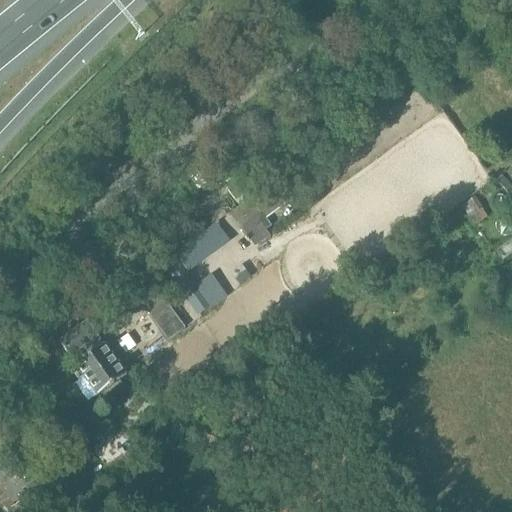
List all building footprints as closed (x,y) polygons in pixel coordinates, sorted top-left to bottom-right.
[(254,219),(268,238),(270,236),(266,231),(272,227),(266,219),(311,187),(299,170),(252,204),(246,208),(254,219)] [(511,191),(501,178),(494,183),(505,197),(511,191)] [(473,196),(460,205),(476,228),(489,219),(473,196)] [(243,204),(230,214),(255,247),(268,238),(243,204)] [(511,244),(510,242),(495,253),(503,263),(511,255),(511,244)] [(192,283),(193,282),(185,271),(179,262),(167,270),(181,290),(192,283)] [(242,266),(231,275),(240,287),(251,278),(242,266)] [(157,293),(145,276),(119,295),(131,313),(144,303),(156,320),(169,310),(158,294),(157,293)] [(85,406),(91,402),(97,410),(103,406),(97,398),(125,378),(86,324),(58,345),(68,359),(72,357),(77,364),(73,367),(82,379),(72,387),(85,406)] [(55,472),(29,491),(40,507),(66,488),(55,472)]
